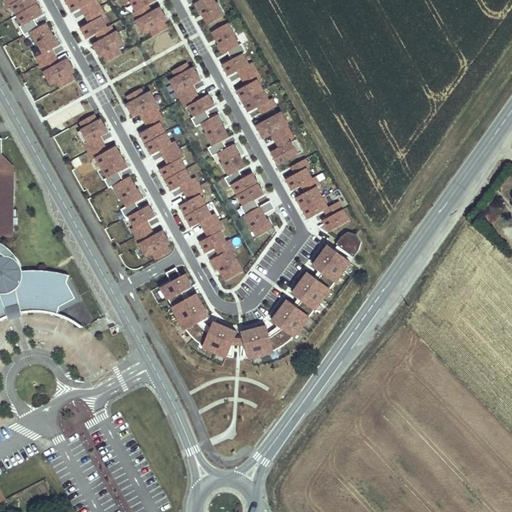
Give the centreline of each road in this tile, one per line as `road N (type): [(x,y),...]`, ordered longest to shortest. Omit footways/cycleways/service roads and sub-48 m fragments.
road 1 (residential): [(174,0),(299,224),(295,244),(238,308),(219,304),(184,253)]
road 2 (secondary): [(511,110),(261,457)]
road 3 (residential): [(44,0),(184,253)]
road 4 (unclassified): [(114,290),(0,86)]
road 5 (unclassified): [(193,448),(114,290)]
